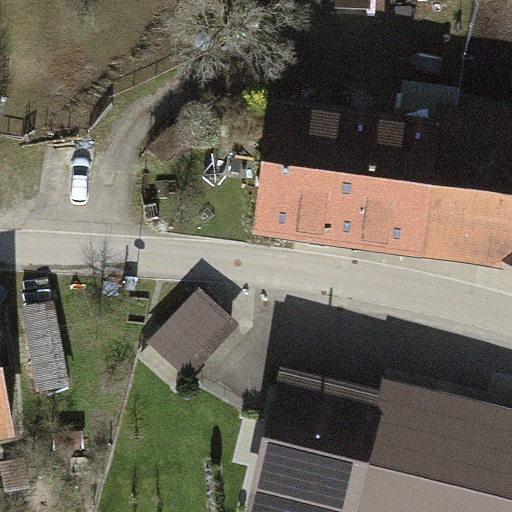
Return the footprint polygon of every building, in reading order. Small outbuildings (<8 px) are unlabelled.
[(267,241),(342,250),(358,118),(283,109),(267,241)] [(439,126),(358,118),(342,250),(511,275),(511,122),(440,114),(439,126)] [(152,351),(194,390),(245,335),(203,296),(152,351)] [(0,333),(0,452),(20,449),(0,333)] [(511,511),(511,416),(394,387),(391,401),(283,374),(248,511),(511,511)]
